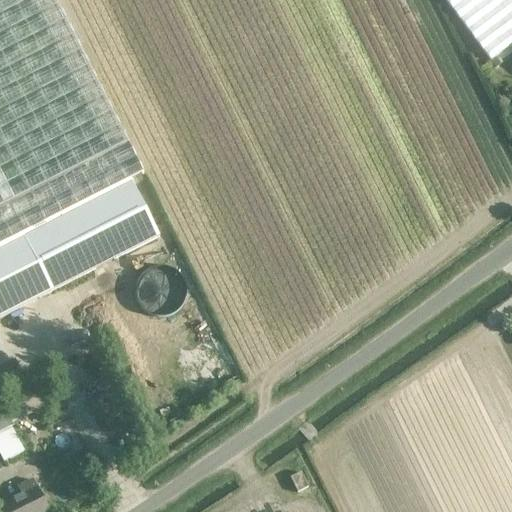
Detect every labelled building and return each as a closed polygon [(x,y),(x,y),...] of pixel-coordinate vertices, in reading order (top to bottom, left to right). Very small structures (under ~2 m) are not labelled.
[(54,0),(0,0),(0,246),(21,235),(142,174),(54,0)] [(511,0),(443,0),(490,61),(509,47),(511,44),(511,0)] [(21,235),(0,246),(0,319),(51,294),(21,235)] [(146,298),(167,315),(188,287),(162,267),(153,278),(158,282),(146,298)] [(0,403),(0,454),(4,463),(25,453),(0,403)] [(289,478),(297,493),(307,488),(300,473),(289,478)] [(0,507),(0,511),(47,511),(32,481),(17,488),(21,496),(0,507)]
